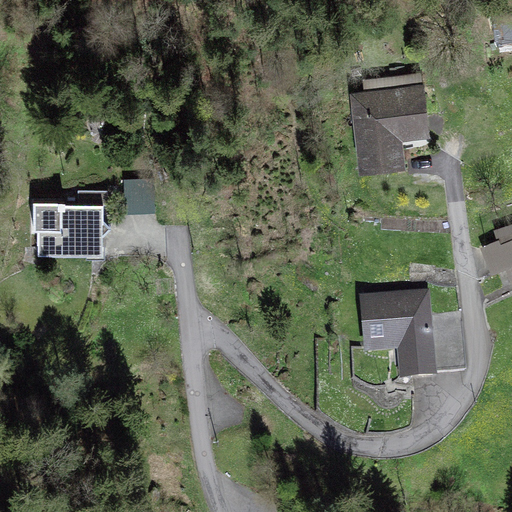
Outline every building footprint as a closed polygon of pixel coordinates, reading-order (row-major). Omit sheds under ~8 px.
[(511,51),(511,17),(495,20),(499,53),(511,51)] [(365,94),(355,96),(362,170),(403,166),(400,137),(427,135),(421,75),(364,81),(365,94)] [(127,178),(126,208),(152,208),(152,178),(127,178)] [(64,203),(36,203),(36,229),(39,229),(39,242),(59,242),(59,249),(94,249),(95,235),(104,235),(111,227),(103,221),(103,206),(108,206),(108,191),(79,191),(79,206),(64,206),(64,203)] [(501,245),(489,249),(498,271),(510,267),(511,272),(511,226),(497,231),(501,245)] [(427,296),(364,302),(368,350),(398,347),(400,377),(434,374),(427,296)]
